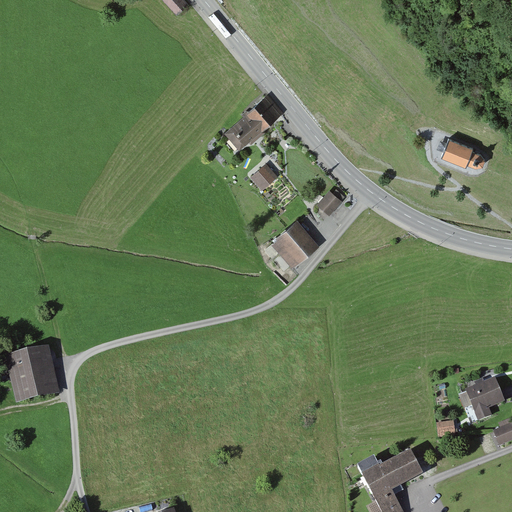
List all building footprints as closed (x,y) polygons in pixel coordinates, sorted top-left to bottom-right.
[(161,0),(177,18),(189,7),(183,0),(161,0)] [(282,115),(266,97),(225,133),(241,151),(282,115)] [(471,148),(448,138),(440,156),(464,166),(465,163),(470,150),(471,148)] [(480,154),(470,150),(465,163),(474,167),(481,165),(483,160),(480,154)] [(277,178),(265,165),(251,177),(262,191),(277,178)] [(341,202),(329,192),(317,206),(328,216),(341,202)] [(317,247),(296,221),(271,243),(292,268),(317,247)] [(16,403),(60,393),(49,345),(5,354),(16,403)] [(466,389),(478,420),(492,414),(489,407),(505,401),(495,377),(484,381),(483,378),(474,382),(476,384),(466,389)] [(453,420),(436,423),(439,437),(456,435),(453,420)] [(511,422),(493,430),(499,445),(511,440),(511,422)] [(410,451),(362,475),(380,511),(402,511),(392,491),(423,475),(410,451)]
